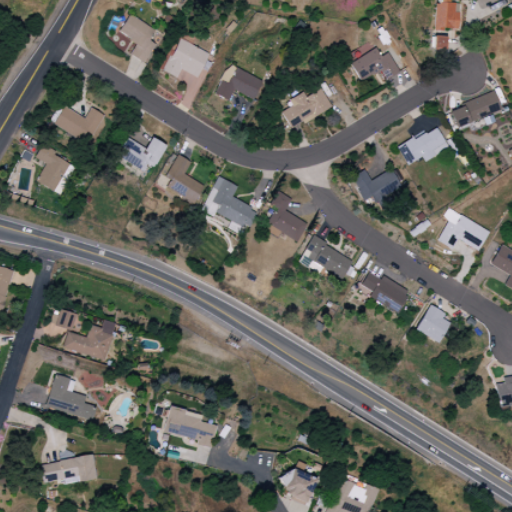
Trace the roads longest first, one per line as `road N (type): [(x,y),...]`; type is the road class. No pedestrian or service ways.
road 1 (residential): [(49,43),(223,148),(265,160),(309,156),(462,75)]
road 2 (primary): [(0,231),(175,287),(372,405)]
road 3 (residential): [(309,156),(325,201),(477,306),(509,344)]
road 4 (residential): [(46,243),(0,408)]
road 5 (primary): [(372,405),(511,493)]
road 6 (tertiary): [(75,0),(0,126)]
